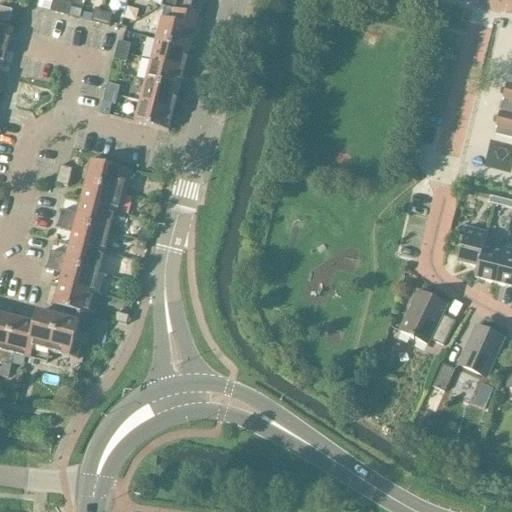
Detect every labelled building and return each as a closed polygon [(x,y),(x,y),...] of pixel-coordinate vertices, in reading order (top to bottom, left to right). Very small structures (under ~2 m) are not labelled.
[(142,0),(151,2),(151,0),(162,0),(160,8),(163,9),(172,12),(172,11),(189,15),(192,0),(142,0)] [(50,13),(59,15),(62,3),(53,1),(50,13)] [(62,3),(59,15),(68,18),(71,5),(62,3)] [(3,9),(0,19),(0,21),(8,24),(12,11),(3,9)] [(156,41),(190,50),(198,17),(189,15),(172,11),(172,12),(163,9),(161,20),(156,41)] [(94,11),(91,23),(91,24),(100,26),(103,14),(94,11)] [(103,14),(100,26),(109,28),(112,16),(103,14)] [(0,50),(6,52),(12,31),(0,27),(0,50)] [(156,41),(150,62),(184,71),(190,50),(156,41)] [(118,42),(116,51),(128,55),(130,46),(118,42)] [(126,64),(128,55),(116,51),(113,61),(126,64)] [(150,62),(145,83),(179,91),(184,71),(150,62)] [(495,136),(511,140),(511,78),(509,78),(507,85),(506,85),(502,100),(504,101),(500,113),(499,113),(495,129),(497,129),(495,136)] [(145,83),(140,103),(174,112),(179,91),(145,83)] [(107,85),(105,94),(117,97),(119,88),(107,85)] [(115,106),(117,97),(105,94),(103,103),(115,106)] [(174,112),(140,103),(134,124),(168,133),(174,112)] [(91,162),(86,183),(125,194),(131,173),(91,162)] [(60,167),(57,177),(69,180),(72,170),(60,167)] [(67,188),(69,180),(57,177),(55,185),(67,188)] [(86,183),(80,204),(114,213),(120,215),(125,194),(86,183)] [(488,204),(500,207),(501,200),(490,197),(488,204)] [(500,207),(511,209),(511,202),(501,200),(500,207)] [(61,211),(59,220),(109,233),(109,232),(110,229),(114,213),(80,204),(77,215),(61,211)] [(73,233),(70,245),(104,254),(108,235),(109,233),(59,220),(56,229),(73,233)] [(457,264),(477,269),(478,269),(484,245),(487,234),(466,229),(457,264)] [(50,252),(48,261),(98,274),(104,254),(70,245),(67,256),(50,252)] [(478,269),(477,269),(474,279),(495,284),(503,249),(484,245),(478,269)] [(511,251),(503,249),(495,284),(511,288),(511,251)] [(62,275),(59,286),(93,295),(98,274),(48,261),(46,271),(62,275)] [(87,316),(93,295),(59,286),(54,307),(87,316)] [(442,316),(447,307),(418,293),(399,333),(410,338),(410,339),(413,341),(414,340),(427,346),(430,341),(443,347),(455,322),(442,316)] [(126,326),(128,316),(117,313),(114,323),(126,326)] [(34,325),(25,359),(47,364),(50,354),(77,361),(81,345),(86,346),(92,323),(76,319),(75,324),(36,314),(34,325)] [(0,364),(2,365),(14,319),(0,315),(0,364)] [(14,319),(2,365),(11,368),(14,356),(25,359),(34,325),(14,319)] [(486,379),(503,340),(476,328),(458,366),(486,379)] [(443,366),(432,388),(444,394),(454,371),(443,366)]
